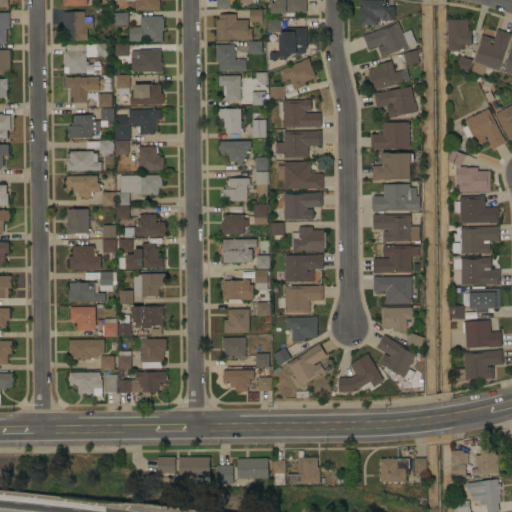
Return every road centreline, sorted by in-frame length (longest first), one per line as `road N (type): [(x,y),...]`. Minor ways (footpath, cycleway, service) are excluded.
road 1 (tertiary): [(511,403),(406,424),(0,431)]
road 2 (residential): [(35,0),(42,431)]
road 3 (residential): [(192,0),(197,428)]
road 4 (residential): [(330,0),(345,123),(348,333)]
